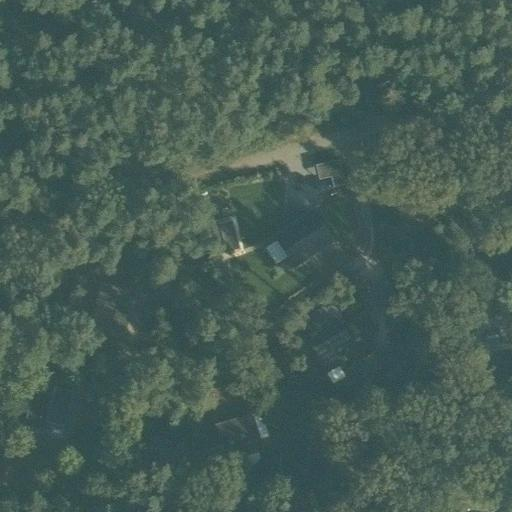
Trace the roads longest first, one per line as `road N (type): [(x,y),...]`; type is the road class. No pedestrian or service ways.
road 1 (track): [(511,152),(388,117),(346,138),(0,224)]
road 2 (track): [(346,138),(371,253),(296,295),(169,414),(138,457)]
road 3 (track): [(152,343),(238,356),(357,390),(511,394)]
